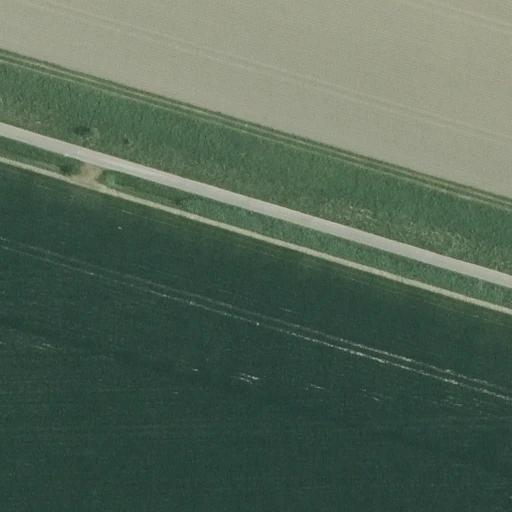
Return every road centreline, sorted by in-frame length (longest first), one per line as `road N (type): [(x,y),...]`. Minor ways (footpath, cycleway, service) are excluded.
road 1 (unclassified): [(511,283),(0,129)]
road 2 (track): [(511,206),(0,56)]
